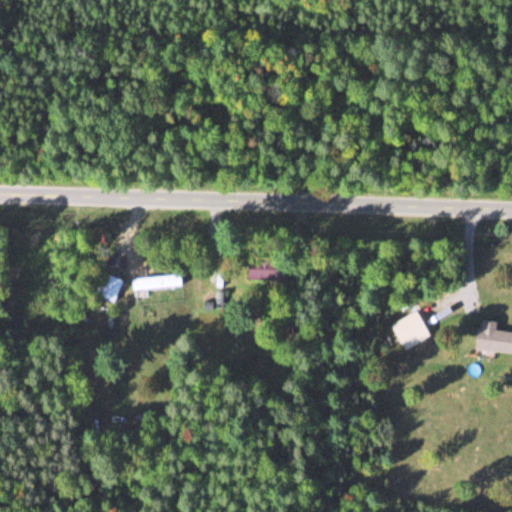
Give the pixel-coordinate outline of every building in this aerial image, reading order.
[(246,281),(284,281),(284,260),(246,260),(246,281)] [(123,281),(97,271),(89,293),(114,303),(123,281)] [(183,287),(182,276),(131,280),(132,291),(183,287)] [(389,325),(403,351),(429,338),(416,312),(389,325)] [(474,350),(511,354),(511,332),(495,331),(496,322),(477,320),(474,350)]
